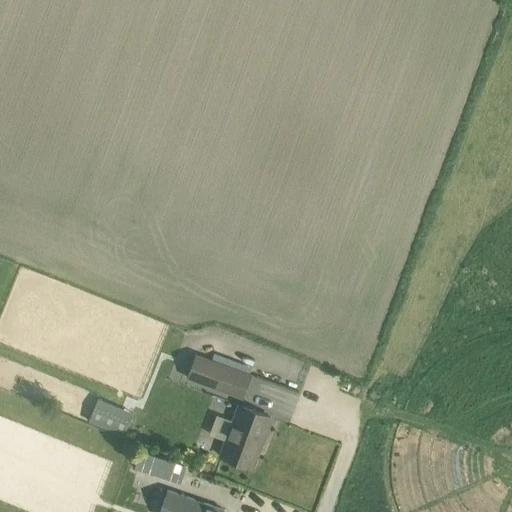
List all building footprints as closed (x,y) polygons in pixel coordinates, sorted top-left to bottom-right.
[(186,378),(243,399),(252,375),(195,353),(186,378)] [(240,404),(222,455),(252,466),(271,416),(240,404)] [(124,435),(130,420),(93,405),(87,420),(124,435)] [(172,461),(167,478),(180,483),(185,465),(172,461)] [(162,502),(159,511),(223,511),(224,508),(166,490),(162,502)]
